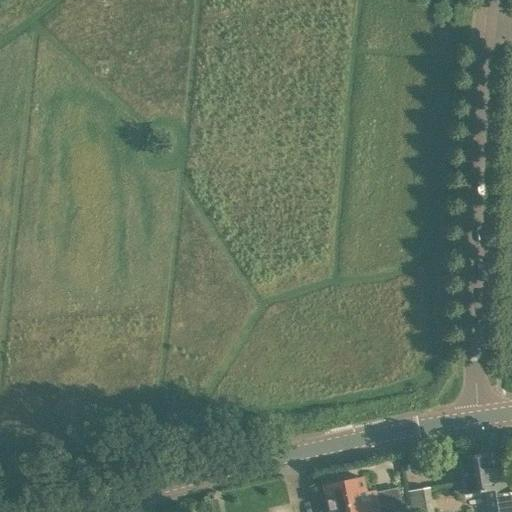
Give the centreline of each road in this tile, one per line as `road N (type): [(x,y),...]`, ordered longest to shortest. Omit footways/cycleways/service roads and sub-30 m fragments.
road 1 (tertiary): [(77,511),(349,442),(477,419)]
road 2 (tertiary): [(477,419),(470,277),(481,26)]
